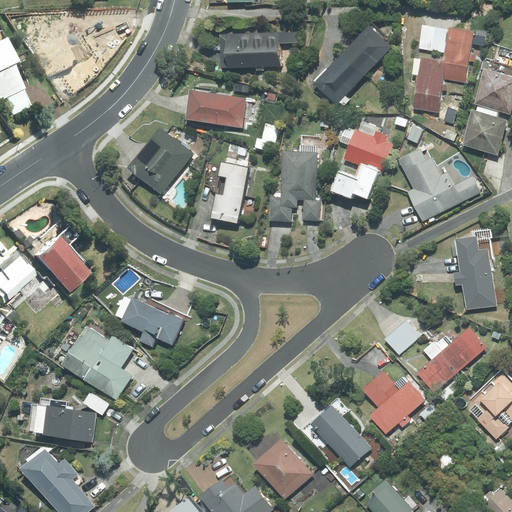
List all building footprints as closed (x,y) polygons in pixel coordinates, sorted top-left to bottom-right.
[(63,21),(33,33),(52,80),(82,68),(81,65),(88,63),(78,39),(72,42),(63,21)] [(349,96),(396,47),(388,38),(390,36),(377,23),(318,83),(340,105),(343,102),(346,106),(352,100),(349,96)] [(468,83),(477,31),(452,27),(452,29),(425,25),(421,49),(448,53),(447,60),(425,56),(425,59),(419,58),(415,76),(418,76),(418,81),(421,81),(416,108),(442,113),(448,80),(468,83)] [(300,32),(226,34),(227,68),(284,66),(284,43),(300,43),(300,32)] [(4,39),(0,40),(0,101),(3,99),(11,116),(30,107),(22,90),(24,89),(12,65),(16,63),(4,39)] [(511,113),(511,74),(501,71),(503,64),(494,61),(492,68),(489,68),(478,103),(488,106),(486,112),(477,109),(466,145),(502,156),(511,122),(511,118),(500,115),(501,110),(511,113)] [(236,80),(235,91),(247,92),(248,82),(236,80)] [(191,119),(245,128),(250,98),(196,89),(191,119)] [(401,115),(397,124),(408,129),(412,120),(401,115)] [(386,171),(397,144),(389,141),(391,136),(380,131),(382,128),(364,121),(361,129),(359,129),(358,131),(350,128),(343,131),(340,138),(343,142),(352,146),(347,159),(362,165),(357,176),(345,171),(337,190),(357,198),(359,193),(373,199),(384,171),(386,171)] [(419,143),(426,127),(413,122),(406,138),(419,143)] [(198,153),(166,127),(133,168),(164,195),(198,153)] [(448,129),(444,138),(460,144),(464,134),(448,129)] [(318,200),(321,152),(319,152),(319,146),(304,145),(303,151),(288,150),(285,197),(274,196),(272,220),(294,222),(295,207),(300,208),(301,200),(307,200),(306,220),(322,221),(323,200),(318,200)] [(425,222),(483,192),(475,176),(457,185),(450,172),(444,175),(435,157),(429,160),(423,148),(401,159),(416,189),(410,192),(425,222)] [(241,224),(254,167),(227,161),(224,176),(231,177),(228,194),(222,193),(216,218),(241,224)] [(465,272),(459,272),(460,285),(466,284),(469,309),(500,306),(493,248),(484,249),(483,235),(461,238),(465,272)] [(55,236),(34,256),(68,292),(89,273),(55,236)] [(0,293),(29,269),(24,263),(23,265),(12,252),(0,261),(0,293)] [(160,339),(175,346),(188,319),(174,312),(173,314),(138,297),(126,321),(148,332),(143,341),(156,347),(160,339)] [(401,357),(429,330),(415,315),(387,341),(401,357)] [(117,338),(95,323),(68,363),(120,399),(137,375),(125,367),(138,348),(119,335),(117,338)] [(451,345),(444,338),(439,343),(436,341),(425,351),(434,360),(417,375),(436,395),(490,346),(472,326),(451,345)] [(19,356),(26,345),(2,330),(0,333),(0,356),(6,348),(19,356)] [(372,417),(387,435),(401,423),(405,427),(414,419),(411,415),(429,399),(413,381),(404,389),(388,371),(365,391),(381,409),(372,417)] [(468,408),(499,441),(511,428),(510,427),(511,424),(511,378),(506,372),(468,408)] [(95,393),(88,403),(106,416),(113,406),(95,393)] [(49,406),(35,404),(31,431),(96,443),(101,413),(81,410),(82,406),(50,400),(49,406)] [(339,406),(316,424),(352,467),(375,449),(339,406)] [(287,438),(256,464),(287,500),(318,474),(287,438)] [(67,467),(54,449),(29,468),(63,511),(93,511),(99,507),(77,480),(83,475),(74,462),(67,467)] [(458,462),(447,449),(436,459),(447,472),(458,462)] [(249,492),(234,473),(204,496),(215,511),(273,511),(277,509),(258,485),(249,492)] [(379,493),(368,502),(375,511),(414,511),(416,511),(390,479),(377,490),(379,493)] [(511,511),(511,495),(504,487),(482,506),(487,511),(511,511)] [(207,511),(193,495),(173,511),(207,511)]
